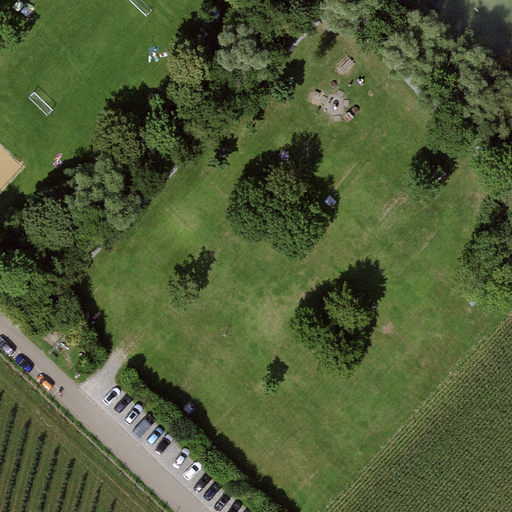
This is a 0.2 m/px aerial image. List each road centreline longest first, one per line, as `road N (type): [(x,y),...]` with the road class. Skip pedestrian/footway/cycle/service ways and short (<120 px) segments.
road 1 (unclassified): [(0,329),(196,511)]
road 2 (track): [(511,189),(409,70),(334,3)]
